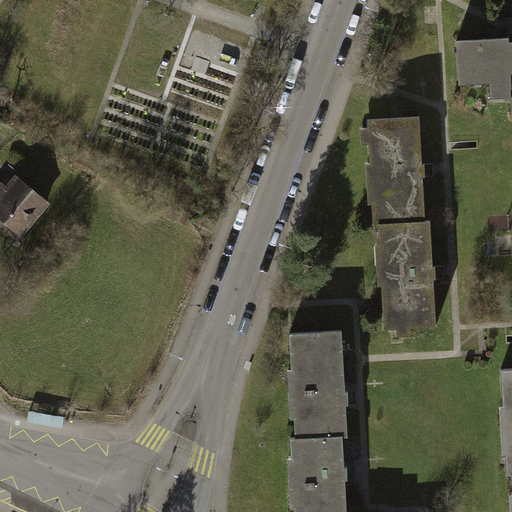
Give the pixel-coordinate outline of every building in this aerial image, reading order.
[(511,41),(508,41),(508,38),(457,40),(458,84),(490,83),(490,90),(510,89),(510,104),(511,103),(511,41)] [(371,223),(377,222),(423,221),(421,179),(425,179),(424,170),(424,166),(421,166),(419,117),(367,119),(369,163),(374,163),(375,202),(370,202),(371,223)] [(45,204),(16,178),(6,189),(0,183),(0,218),(18,234),(45,204)] [(430,220),(423,221),(377,222),(378,245),(384,245),(386,283),(380,283),(382,327),(434,324),(432,271),(430,220)] [(293,408),(294,438),(341,436),(345,436),(344,403),(349,403),(349,398),(348,391),(343,391),(341,331),(288,333),(289,370),(296,370),(297,408),(293,408)] [(507,473),(511,473),(511,368),(500,370),(502,405),(507,405),(509,452),(506,452),(507,473)] [(292,511),(343,511),(343,480),(347,480),(347,472),(346,466),(343,466),(341,436),(294,438),(290,438),(290,458),(296,458),(298,508),(293,508),(292,511)]
